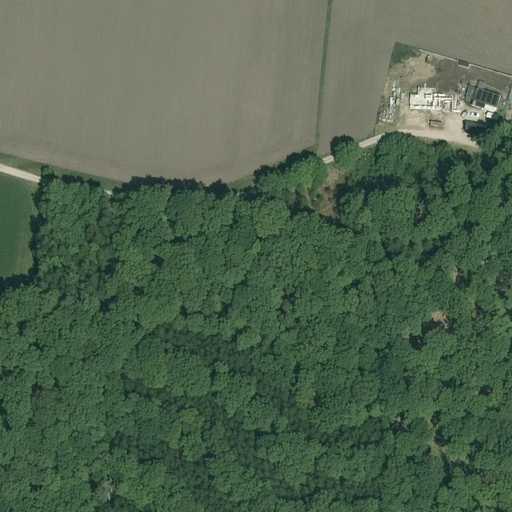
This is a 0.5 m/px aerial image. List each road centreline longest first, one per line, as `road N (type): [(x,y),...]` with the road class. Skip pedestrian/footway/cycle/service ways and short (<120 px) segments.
road 1 (track): [(395,511),(402,283),(392,250),(214,202)]
road 2 (track): [(214,202),(145,200),(0,167)]
road 3 (track): [(402,138),(214,202)]
